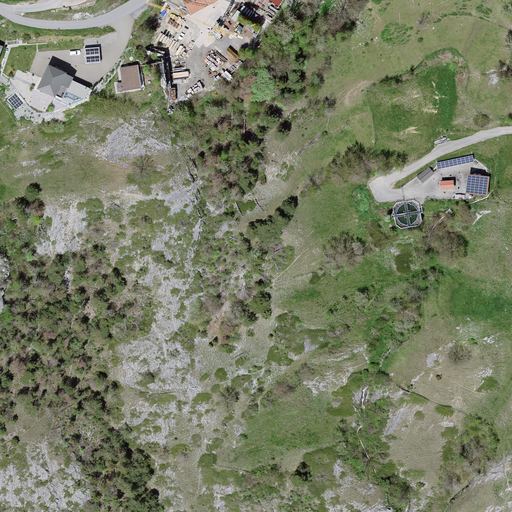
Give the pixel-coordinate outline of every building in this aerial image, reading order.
[(186,0),(192,10),(211,0),(186,0)] [(85,49),(86,62),(99,61),(98,49),(85,49)] [(141,86),(137,65),(120,68),(123,82),(117,83),(118,89),(141,86)] [(87,86),(48,67),(39,86),(62,97),(65,90),(82,98),(87,86)] [(420,177),(424,181),(432,173),(428,169),(420,177)] [(489,176),(468,174),(466,191),(486,194),(489,176)]
